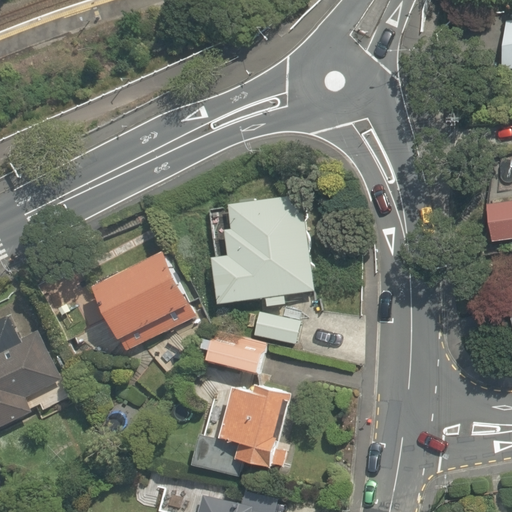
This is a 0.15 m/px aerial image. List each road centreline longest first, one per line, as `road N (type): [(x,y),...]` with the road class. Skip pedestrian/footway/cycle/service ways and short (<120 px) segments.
road 1 (tertiary): [(354,106),(394,172),(404,234),(411,287),(405,440)]
road 2 (secondary): [(306,90),(233,116),(0,229)]
